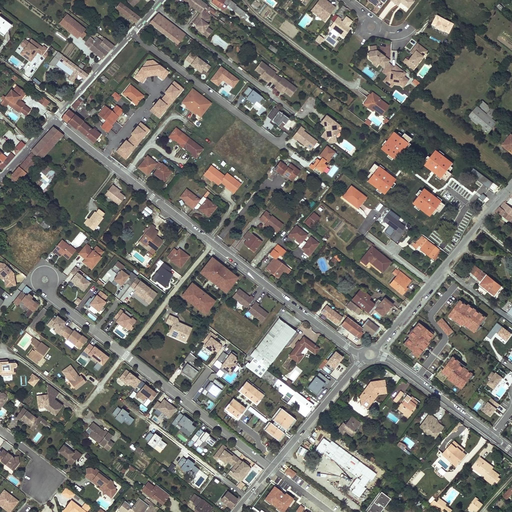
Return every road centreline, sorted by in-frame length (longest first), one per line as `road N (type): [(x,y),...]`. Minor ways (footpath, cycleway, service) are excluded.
road 1 (residential): [(362,352),(53,119)]
road 2 (residential): [(374,348),(511,186)]
road 3 (residential): [(131,33),(291,154)]
road 4 (residential): [(271,468),(125,354)]
road 5 (unknown): [(126,404),(245,499)]
road 6 (residential): [(271,468),(364,359)]
road 7 (unknown): [(244,0),(355,90)]
road 8 (residential): [(491,435),(377,355)]
